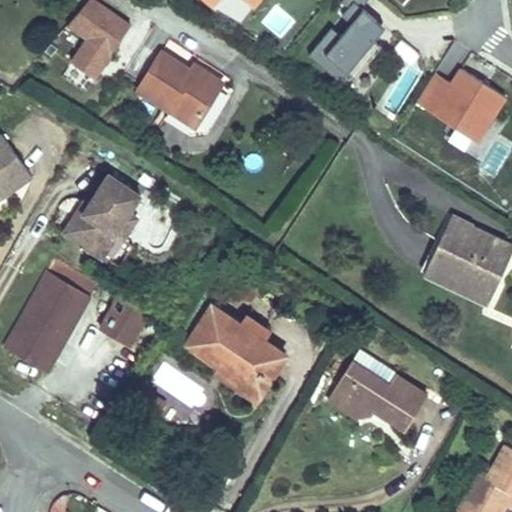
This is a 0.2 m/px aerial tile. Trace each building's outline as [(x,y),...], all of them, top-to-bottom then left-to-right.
[(131,21),(97,0),(86,0),(68,23),(88,36),(73,59),(97,74),(131,21)] [(362,8),(369,0),(340,0),(349,8),(343,15),(352,23),(342,35),(333,28),(310,54),(341,81),(348,72),(357,79),(383,47),(375,41),(367,34),(378,21),(362,8)] [(280,35),(294,18),(275,3),(261,21),(280,35)] [(378,21),(367,34),(375,41),(386,27),(378,21)] [(176,100),(203,117),(224,83),(195,65),(192,71),(190,74),(176,66),(178,63),(163,53),(140,91),(170,110),(176,100)] [(178,63),(176,66),(190,74),(192,71),(178,63)] [(452,82),(436,72),(417,101),(478,140),(506,96),(462,68),(452,82)] [(203,117),(176,100),(170,110),(197,126),(203,117)] [(0,138),(0,201),(32,178),(2,137),(0,138)] [(142,196),(111,176),(90,207),(94,209),(90,216),(81,210),(66,233),(104,258),(105,256),(119,236),(125,240),(139,220),(131,214),(142,196)] [(91,206),(86,203),(81,210),(90,216),(94,209),(90,207),(91,206)] [(493,295),(511,253),(511,244),(480,230),(478,233),(472,230),(473,226),(474,224),(453,215),(433,258),(473,277),(469,284),(493,295)] [(135,246),(125,240),(119,236),(105,256),(121,267),(135,246)] [(473,277),(433,258),(427,272),(490,301),(493,295),(469,284),(473,277)] [(5,346),(48,371),(98,284),(55,259),(5,346)] [(229,292),(237,299),(253,303),(259,294),(247,286),(246,285),(235,287),(229,292)] [(150,314),(120,297),(101,329),(131,347),(150,314)] [(242,325),(214,307),(188,346),(220,367),(226,359),(232,363),(229,367),(256,385),(267,368),(275,373),(287,355),(264,340),(242,325)] [(242,325),(264,340),(270,331),(248,317),(242,325)] [(359,351),(351,363),(388,387),(396,375),(359,351)] [(259,399),(275,373),(267,368),(256,385),(229,367),(232,363),(226,359),(220,367),(217,371),(259,399)] [(349,415),(353,409),(370,402),(377,407),(409,428),(429,396),(396,375),(388,387),(351,363),(327,401),(349,415)] [(166,403),(144,389),(136,402),(158,416),(166,403)] [(370,402),(353,409),(349,415),(356,419),(373,414),(377,407),(370,402)] [(481,474),(460,510),(463,511),(502,511),(511,496),(511,448),(508,446),(489,479),(481,474)]
